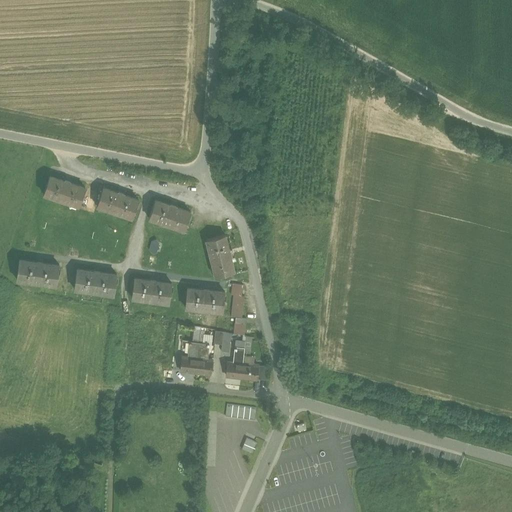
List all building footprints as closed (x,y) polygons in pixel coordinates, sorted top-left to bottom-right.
[(71,180),(65,178),(64,179),(49,174),(43,192),(79,204),(85,186),(70,181),(71,180)] [(117,191),(103,186),(97,204),(132,216),(138,198),(124,193),(124,192),(118,190),(117,191)] [(176,204),(170,202),(170,203),(155,198),(149,216),(184,229),(190,210),(176,205),(176,204)] [(225,233),(206,238),(215,275),(234,270),(225,233)] [(152,240),(154,251),(162,250),(160,238),(152,240)] [(43,260),(36,259),(36,260),(19,258),(17,278),(56,283),(59,263),(42,261),(43,260)] [(94,269),(77,267),(74,287),(114,293),(117,273),(100,270),(100,269),(94,269)] [(172,282),(134,277),(131,296),(169,301),(172,282)] [(225,291),(187,287),(185,306),(222,310),(225,291)] [(223,330),(215,329),(214,342),(222,343),(223,330)] [(231,332),(223,330),(222,343),(221,350),(229,351),(231,332)] [(199,341),(189,340),(188,354),(190,354),(190,356),(182,355),(180,369),(195,371),(199,341)] [(209,343),(199,341),(195,371),(211,373),(212,359),(204,358),(204,356),(208,356),(209,343)] [(236,361),(227,360),(226,374),(241,376),(243,362),(244,347),(235,346),(233,359),(236,359),(236,361)] [(258,364),(243,362),(241,376),(257,378),(258,364)] [(256,406),(227,403),(225,415),(255,418),(256,406)] [(306,428),(304,422),(296,424),(297,427),(298,430),(306,428)] [(257,442),(246,437),(242,448),(253,453),(257,442)]
